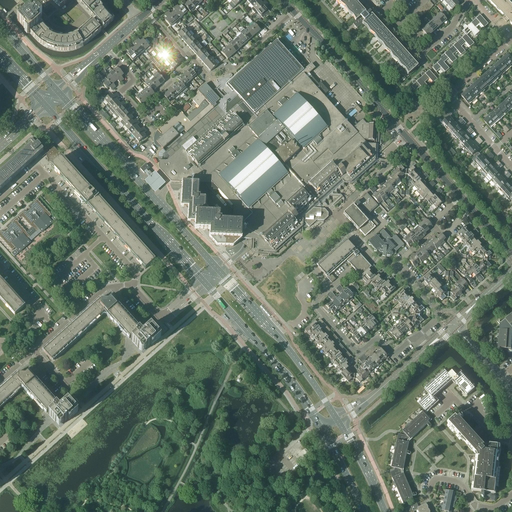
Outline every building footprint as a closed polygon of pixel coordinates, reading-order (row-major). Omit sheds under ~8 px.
[(52,0),(53,0),(55,2),(61,9),(70,0),(73,0),(74,1),(75,0),(77,0),(101,27),(103,29),(114,20),(95,0),(52,0)] [(190,0),(188,2),(194,9),(198,5),(194,0),(190,0)] [(379,24),(380,23),(369,12),(367,14),(354,0),(339,0),(357,20),(353,24),(357,28),(363,22),(409,74),(418,67),(379,24)] [(454,0),(453,0),(447,5),(452,10),(458,4),(454,0)] [(511,23),(511,24),(511,0),(488,0),(489,0),(504,15),(505,14),(507,16),(504,19),(507,22),(510,20),(511,22),(511,23)] [(194,9),(188,2),(186,3),(184,1),(181,2),(190,12),(194,9)] [(253,8),(257,12),(267,3),(265,1),(262,4),(260,2),(253,8)] [(270,13),(266,8),(269,5),(267,3),(257,12),(261,16),(263,18),(266,15),(267,16),(270,14),(270,13)] [(176,4),(174,6),(183,16),(187,12),(181,5),(179,7),(176,4)] [(175,11),(173,13),(179,20),(183,16),(174,6),(172,8),(175,11)] [(19,21),(30,34),(35,39),(38,42),(41,44),(44,46),(47,48),(50,50),(54,51),(58,51),(62,52),(69,51),(73,51),(76,50),(80,48),(83,47),(86,45),(89,42),(101,31),(92,21),(80,32),(76,34),(72,37),(67,38),(62,38),(58,37),(53,36),(49,33),(46,30),(36,20),(38,18),(39,20),(44,16),(36,7),(32,10),(35,12),(34,13),(35,15),(33,16),(29,12),(19,21)] [(168,12),(166,13),(175,23),(179,20),(173,13),(171,15),(168,12)] [(175,23),(166,13),(164,15),(167,18),(165,20),(171,27),(175,23)] [(440,13),(435,18),(441,24),(446,20),(440,13)] [(473,21),(471,23),(475,27),(480,23),(483,28),(488,24),(480,15),(476,18),(475,18),(475,17),(473,17),(472,18),(472,20),(472,21),(473,21)] [(435,18),(431,22),(437,29),(441,24),(435,18)] [(431,22),(426,26),(432,33),(437,29),(431,22)] [(254,23),(250,27),(256,34),(260,30),(254,23)] [(462,31),(466,34),(466,35),(471,31),(475,35),(476,34),(479,32),(475,27),(471,23),(467,26),(466,25),(465,25),(464,25),(463,26),(463,28),(464,29),(462,31)] [(432,33),(426,26),(421,30),(427,37),(432,33)] [(250,27),(246,31),(252,38),(256,34),(250,27)] [(178,35),(182,39),(188,33),(185,29),(184,29),(182,31),(178,35)] [(246,31),(242,34),(248,41),(252,38),(246,31)] [(182,39),(185,43),(192,37),(188,33),(182,39)] [(242,34),(238,38),(244,45),(248,41),(242,34)] [(459,41),(457,42),(461,47),(466,43),(470,47),(474,44),(466,35),(466,34),(462,38),(461,37),(460,37),(459,37),(458,37),(458,38),(458,39),(458,40),(459,41)] [(185,43),(189,47),(196,41),(192,37),(185,43)] [(238,38),(234,42),(240,49),(244,45),(238,38)] [(138,39),(136,40),(145,50),(146,52),(151,48),(150,47),(143,40),(141,42),(138,39)] [(137,45),(135,47),(141,54),(145,50),(136,40),(134,42),(137,45)] [(191,129),(186,133),(165,152),(163,149),(162,148),(163,149),(159,152),(159,157),(158,157),(158,161),(159,161),(159,168),(172,182),(182,183),(183,183),(183,186),(183,190),(182,206),(186,206),(187,208),(187,209),(188,210),(189,210),(189,214),(190,214),(196,221),(196,222),(197,222),(203,228),(203,229),(207,230),(208,231),(208,232),(208,233),(209,233),(210,233),(210,237),(211,237),(216,243),(217,244),(217,245),(223,245),(224,245),(226,245),(232,246),(233,246),(233,245),(240,239),(241,239),(242,239),(244,239),(245,239),(246,239),(247,239),(248,239),(251,239),(252,240),(251,249),(248,251),(252,255),(258,256),(258,254),(261,254),(261,256),(269,256),(269,255),(269,252),(275,253),(290,240),(290,241),(286,244),(288,245),(292,242),(293,242),(293,241),(291,239),(299,232),(300,231),(302,231),(303,223),(305,222),(309,227),(317,220),(324,221),(328,217),(328,214),(330,214),(336,209),(336,207),(334,207),(334,206),(341,200),(342,200),(342,203),(344,204),(344,201),(344,199),(341,195),(333,194),(333,193),(336,193),(337,190),(340,190),(340,186),(344,187),(344,182),(356,183),(357,180),(376,162),(380,163),(385,163),(385,160),(378,159),(378,153),(380,153),(393,141),(391,140),(390,138),(383,145),(383,132),(379,132),(375,132),(375,125),(366,124),(362,120),(353,128),(347,122),(357,112),(358,113),(362,110),(355,103),(341,116),(329,102),(324,97),(330,92),(320,80),(319,82),(310,72),(314,68),(311,64),(309,65),(304,70),(277,41),(274,43),(272,45),(271,44),(235,76),(233,78),(232,77),(232,76),(232,75),(231,74),(229,74),(216,79),(217,80),(213,81),(216,89),(215,90),(222,98),(220,100),(217,102),(215,104),(217,105),(191,129)] [(189,47),(192,51),(199,45),(196,41),(189,47)] [(155,49),(159,53),(169,44),(167,42),(164,45),(162,43),(155,49)] [(234,42),(230,45),(236,52),(240,49),(234,42)] [(450,49),(448,50),(452,55),(457,51),(461,55),(462,54),(465,51),(463,49),(461,47),(457,42),(453,46),(452,45),(451,45),(450,45),(449,46),(449,47),(449,48),(450,49)] [(159,53),(163,57),(169,51),(168,49),(171,46),(169,44),(159,53)] [(192,51),(196,55),(203,49),(199,45),(192,51)] [(230,45),(226,49),(232,56),(236,52),(230,45)] [(130,46),(128,48),(137,58),(141,54),(135,47),(133,49),(130,46)] [(137,58),(128,48),(126,49),(129,52),(127,54),(133,61),(137,58)] [(196,55),(200,59),(207,53),(203,49),(196,55)] [(232,56),(226,49),(221,53),(228,60),(232,56)] [(163,57),(166,61),(176,52),(174,50),(171,53),(169,51),(163,57)] [(439,58),(441,60),(443,63),(444,63),(448,59),(452,63),(456,59),(452,55),(448,50),(444,54),(444,53),(443,52),(442,52),(441,53),(440,54),(440,55),(441,56),(439,58)] [(166,61),(170,65),(177,59),(175,57),(178,54),(176,52),(166,61)] [(200,59),(203,63),(210,57),(207,53),(200,59)] [(506,57),(501,61),(508,68),(511,65),(511,59),(507,54),(505,56),(506,57)] [(203,63),(207,67),(214,61),(210,57),(203,63)] [(177,59),(170,65),(174,69),(183,61),(181,58),(179,61),(177,59)] [(443,63),(441,60),(437,63),(436,62),(435,62),(434,62),(433,62),(433,63),(433,64),(433,65),(434,66),(432,68),(436,72),(441,68),(445,72),(449,69),(444,63),(443,63)] [(499,63),(495,67),(501,74),(508,68),(501,61),(500,60),(498,62),(499,63)] [(214,61),(207,67),(211,71),(218,65),(214,61)] [(492,69),(488,73),(495,80),(501,74),(495,67),(494,66),(492,68),(492,69)] [(117,68),(113,71),(122,81),(124,80),(121,77),(124,75),(117,68)] [(190,68),(186,72),(192,79),(197,75),(190,68)] [(422,77),(420,78),(424,83),(429,79),(433,83),(437,79),(429,70),(425,74),(424,73),(423,72),(422,72),(421,73),(421,74),(421,75),(421,76),(422,77)] [(113,71),(109,75),(115,82),(117,80),(120,83),(122,81),(113,71)] [(186,72),(182,76),(188,83),(192,79),(186,72)] [(486,75),(481,79),(488,86),(495,80),(488,73),(487,72),(485,74),(486,75)] [(159,74),(154,78),(161,85),(165,81),(159,74)] [(109,75),(105,79),(114,89),(116,87),(113,84),(115,82),(109,75)] [(114,89),(105,79),(103,76),(99,80),(107,89),(109,87),(112,90),(114,89)] [(178,80),(180,81),(184,86),(185,86),(188,83),(182,76),(178,80)] [(154,78),(150,82),(157,89),(161,85),(154,78)] [(428,87),(424,83),(420,78),(417,82),(416,81),(415,80),(414,80),(413,81),(412,82),(412,83),(413,83),(413,84),(411,86),(415,91),(420,86),(424,91),(428,87)] [(479,81),(475,84),(482,92),(488,86),(481,79),(481,78),(478,80),(479,81)] [(180,81),(176,85),(182,92),(184,94),(188,90),(185,86),(184,86),(180,81)] [(146,85),(148,87),(153,92),(157,89),(150,82),(146,85)] [(472,87),(468,90),(475,98),(482,92),(475,84),(474,83),(472,86),(472,87)] [(154,139),(154,141),(154,144),(156,146),(158,148),(160,148),(162,148),(163,149),(184,130),(186,133),(191,129),(217,105),(215,104),(217,102),(220,100),(206,84),(198,91),(197,92),(196,93),(196,94),(197,95),(192,100),(195,102),(200,108),(187,119),(180,110),(177,113),(158,130),(157,130),(156,133),(154,136),(154,139)] [(176,85),(172,88),(178,95),(182,92),(176,85)] [(148,87),(144,91),(150,98),(154,94),(153,92),(148,87)] [(172,88),(168,92),(174,99),(178,95),(172,88)] [(475,98),(468,90),(467,89),(465,91),(466,92),(462,96),(469,104),(470,105),(471,104),(470,103),(471,101),(473,103),(477,100),(475,98)] [(144,91),(140,94),(146,101),(150,98),(144,91)] [(174,99),(168,92),(163,96),(170,103),(174,99)] [(104,100),(108,104),(118,95),(116,93),(113,96),(111,94),(104,100)] [(146,101),(140,94),(136,98),(142,105),(146,101)] [(110,110),(112,108),(118,102),(117,100),(120,97),(118,95),(108,104),(106,106),(110,110)] [(505,102),(502,104),(509,112),(511,110),(510,109),(511,106),(511,105),(506,99),(504,101),(505,102)] [(112,108),(115,112),(125,103),(123,101),(120,104),(118,102),(112,108)] [(119,116),(126,110),(124,108),(127,105),(125,103),(115,112),(114,113),(114,114),(117,118),(119,116)] [(499,105),(497,107),(503,115),(506,112),(508,114),(509,112),(502,104),(500,106),(499,105)] [(496,110),(493,112),(500,120),(502,119),(501,117),(503,115),(497,107),(495,109),(496,110)] [(446,128),(454,121),(452,119),(454,117),(448,109),(439,117),(446,125),(444,126),(446,128)] [(119,116),(122,120),(132,112),(131,110),(128,112),(126,110),(119,116)] [(122,120),(126,124),(126,125),(133,118),(131,116),(134,114),(132,112),(122,120)] [(490,114),(488,116),(494,123),(497,120),(498,122),(500,120),(493,112),(490,115),(490,114)] [(494,123),(488,116),(486,117),(487,118),(484,121),(491,129),(493,127),(492,125),(494,123)] [(124,126),(128,130),(138,121),(136,119),(133,122),(131,120),(133,118),(126,125),(126,124),(124,126)] [(452,132),(464,121),(462,118),(456,124),(454,121),(446,128),(448,130),(449,129),(452,131),(450,133),(451,133),(452,132)] [(128,130),(131,134),(138,128),(137,126),(140,123),(138,121),(128,130)] [(455,138),(462,131),(460,128),(466,123),(464,121),(452,132),(455,135),(453,136),(455,138)] [(131,134),(135,138),(145,129),(143,127),(140,130),(138,128),(131,134)] [(460,141),(472,130),(470,128),(465,133),(462,131),(455,138),(456,140),(458,138),(460,140),(458,142),(459,143),(461,141),(460,141)] [(145,129),(135,138),(139,142),(146,136),(144,134),(147,131),(145,129)] [(463,147),(471,140),(469,138),(475,132),(472,130),(460,141),(461,141),(463,144),(461,145),(463,147)] [(469,150),(481,139),(479,137),(473,142),(471,140),(463,147),(465,149),(466,147),(468,150),(467,151),(467,152),(469,151),(469,150)] [(475,157),(479,153),(477,151),(479,149),(477,147),(483,142),(481,139),(469,150),(469,151),(471,153),(470,154),(471,156),(473,155),(475,157)] [(29,146),(28,147),(0,171),(0,190),(40,155),(43,158),(46,154),(34,141),(33,140),(32,140),(31,140),(30,140),(29,141),(28,142),(28,143),(28,144),(28,145),(29,146)] [(55,162),(56,163),(60,159),(59,158),(58,156),(60,154),(60,151),(57,151),(50,143),(44,148),(49,154),(49,155),(46,157),(48,159),(48,162),(51,162),(54,160),(55,162)] [(481,164),(492,154),(490,152),(484,157),(482,155),(481,156),(479,153),(475,157),(477,160),(474,162),(476,164),(478,161),(481,164)] [(483,170),(490,164),(488,162),(494,157),(492,154),(481,164),(477,168),(477,169),(481,165),(483,167),(481,168),(483,170)] [(60,159),(56,163),(51,167),(81,200),(82,199),(145,269),(155,260),(97,195),(97,194),(97,193),(97,192),(96,191),(95,191),(94,190),(92,191),(91,192),(61,158),(60,159)] [(489,174),(500,163),(498,161),(493,166),(490,164),(483,170),(484,171),(480,174),(484,178),(486,176),(487,175),(488,175),(489,174)] [(489,182),(499,173),(497,171),(502,166),(500,163),(489,174),(488,175),(487,175),(486,176),(484,178),(483,179),(483,180),(485,178),(489,182)] [(141,169),(144,173),(150,168),(146,164),(141,169)] [(404,174),(407,175),(407,170),(405,170),(401,166),(395,171),(395,170),(392,172),(394,174),(399,179),(404,174)] [(409,175),(414,180),(419,176),(422,173),(419,171),(418,172),(413,167),(410,170),(407,170),(407,175),(409,175)] [(144,173),(148,178),(144,182),(155,193),(166,184),(155,172),(151,175),(146,170),(144,173)] [(497,183),(509,173),(507,170),(501,176),(499,173),(489,182),(490,182),(492,180),(493,182),(495,180),(497,183)] [(500,189),(507,182),(505,180),(511,175),(509,173),(497,183),(493,186),(494,187),(498,184),(500,186),(498,187),(500,189)] [(401,182),(399,179),(394,174),(390,178),(397,185),(401,182)] [(412,182),(415,186),(423,180),(419,176),(414,180),(412,182)] [(393,189),(397,185),(390,178),(386,181),(388,183),(393,189)] [(415,186),(418,190),(424,184),(425,185),(426,183),(423,180),(415,186)] [(506,192),(511,186),(511,182),(510,185),(507,182),(500,189),(502,191),(503,190),(506,192)] [(393,189),(388,183),(384,186),(391,193),(394,190),(393,189)] [(417,191),(420,195),(428,188),(425,185),(424,184),(418,190),(417,191)] [(387,197),(391,193),(384,186),(380,190),(381,191),(387,197)] [(508,199),(511,195),(511,186),(506,192),(502,196),(505,194),(507,196),(506,197),(508,199)] [(424,199),(425,198),(431,192),(428,188),(420,195),(424,199)] [(388,198),(387,197),(381,191),(378,194),(377,194),(383,200),(384,201),(388,198)] [(425,198),(428,201),(436,195),(432,191),(431,192),(425,198)] [(369,214),(378,206),(366,193),(343,214),(353,225),(359,230),(365,236),(378,225),(369,214)] [(379,204),(383,200),(377,194),(378,194),(377,193),(372,197),(379,204)] [(432,205),(433,204),(439,199),(436,195),(428,201),(432,205)] [(433,204),(437,208),(444,201),(441,197),(439,199),(433,204)] [(24,211),(18,216),(21,219),(22,218),(25,220),(24,220),(27,222),(27,223),(30,225),(29,225),(32,228),(29,230),(33,234),(39,229),(42,232),(52,223),(50,220),(48,218),(51,215),(49,212),(47,209),(46,210),(45,207),(44,207),(42,204),(42,205),(40,201),(39,202),(38,199),(34,203),(33,203),(34,203),(32,205),(32,204),(28,207),(30,209),(27,212),(26,210),(24,212),(24,211)] [(2,231),(0,232),(0,236),(0,237),(3,240),(2,240),(5,242),(4,243),(7,245),(10,247),(9,248),(12,250),(14,249),(15,248),(20,252),(30,243),(27,239),(33,234),(29,230),(27,232),(25,229),(24,230),(22,227),(20,224),(19,224),(18,222),(20,220),(17,217),(11,222),(11,223),(12,223),(10,224),(6,227),(8,229),(5,232),(4,230),(2,232),(2,231)] [(426,219),(422,222),(429,230),(433,226),(432,225),(434,223),(429,218),(427,220),(426,219)] [(418,226),(419,227),(425,233),(429,230),(422,222),(418,226)] [(458,236),(460,238),(469,231),(467,229),(468,228),(466,226),(456,235),(458,237),(458,236)] [(419,227),(415,230),(422,238),(426,234),(425,233),(419,227)] [(376,235),(369,242),(369,243),(369,245),(371,245),(374,249),(374,251),(377,251),(377,252),(380,249),(381,251),(383,251),(383,255),(383,256),(385,256),(386,255),(386,253),(387,253),(386,256),(390,256),(392,253),(393,254),(394,254),(396,254),(396,251),(401,247),(404,247),(404,245),(404,244),(396,235),(395,235),(393,235),(393,237),(392,238),(390,238),(390,237),(383,229),(380,232),(380,234),(385,240),(384,241),(381,241),(379,238),(379,236),(377,236),(376,235)] [(415,230),(411,234),(417,240),(418,242),(422,238),(415,230)] [(462,241),(463,243),(473,234),(472,232),(471,233),(469,231),(460,238),(462,241)] [(410,233),(407,236),(414,243),(417,240),(411,234),(410,233)] [(438,235),(434,238),(440,246),(444,242),(443,241),(445,239),(441,234),(439,236),(438,235)] [(466,244),(467,246),(476,239),(474,237),(475,236),(473,234),(463,243),(465,245),(466,244)] [(414,243),(407,236),(403,239),(409,247),(414,243)] [(434,238),(430,242),(435,248),(436,249),(440,246),(434,238)] [(468,249),(470,251),(480,241),(479,240),(477,241),(476,239),(467,246),(469,248),(468,249)] [(358,275),(360,277),(370,268),(371,267),(359,254),(347,241),(318,267),(332,283),(336,279),(331,274),(347,260),(359,274),(358,275)] [(429,241),(425,244),(432,251),(435,248),(430,242),(429,241)] [(475,254),(478,252),(483,247),(481,245),(482,244),(480,241),(470,251),(472,252),(473,252),(475,254)] [(421,247),(422,248),(428,255),(432,251),(425,244),(421,247)] [(483,257),(483,259),(487,260),(487,258),(492,254),(486,248),(487,247),(485,245),(483,247),(478,252),(483,257)] [(422,248),(419,252),(425,259),(429,256),(428,255),(422,248)] [(419,252),(415,255),(420,261),(421,263),(425,259),(419,252)] [(415,255),(414,254),(410,257),(411,259),(409,260),(416,268),(418,266),(417,264),(420,261),(415,255)] [(483,262),(477,267),(482,272),(484,274),(486,272),(485,271),(491,266),(487,262),(487,260),(483,259),(483,262)] [(472,265),(470,267),(479,277),(481,275),(479,274),(482,272),(477,267),(475,264),(473,266),(472,265)] [(468,269),(466,271),(474,279),(475,278),(477,279),(479,277),(470,267),(468,269)] [(363,278),(365,280),(372,274),(370,271),(371,270),(370,268),(360,277),(361,279),(363,278)] [(474,279),(466,271),(464,273),(464,272),(461,274),(471,284),(473,282),(472,281),(474,279)] [(367,286),(369,283),(377,277),(377,276),(375,275),(374,276),(372,274),(365,280),(367,283),(365,284),(367,286)] [(372,284),(374,286),(382,279),(380,277),(381,276),(379,274),(377,276),(377,277),(369,283),(371,285),(372,284)] [(428,285),(429,284),(435,278),(432,274),(430,275),(429,274),(424,278),(425,280),(424,281),(428,285)] [(429,284),(432,288),(440,281),(437,277),(435,278),(429,284)] [(0,298),(15,315),(25,306),(0,278),(0,298)] [(376,291),(379,289),(386,282),(385,281),(384,282),(382,279),(374,286),(376,288),(375,289),(376,291)] [(461,279),(458,282),(464,290),(468,286),(461,279)] [(382,290),(384,292),(391,285),(389,283),(391,282),(389,280),(386,282),(379,289),(380,291),(382,290)] [(432,288),(436,292),(441,287),(444,285),(440,281),(432,288)] [(454,286),(456,288),(461,293),(464,290),(458,282),(454,286)] [(391,285),(384,292),(386,294),(384,295),(386,297),(396,288),(394,286),(393,287),(391,285)] [(446,297),(448,297),(448,292),(446,292),(441,287),(436,292),(434,293),(436,296),(437,295),(442,301),(446,297)] [(343,289),(341,291),(350,301),(352,300),(351,299),(354,296),(353,296),(356,294),(351,288),(348,290),(347,288),(344,290),(343,289)] [(448,292),(448,297),(450,298),(454,301),(459,296),(460,297),(463,295),(461,293),(456,288),(451,292),(448,292)] [(396,300),(398,302),(407,295),(405,293),(406,292),(404,290),(394,299),(396,301),(396,300)] [(341,294),(338,296),(346,304),(348,302),(348,303),(350,301),(341,291),(339,293),(341,294)] [(401,307),(403,306),(412,298),(410,296),(409,297),(407,295),(398,302),(400,304),(399,305),(401,307)] [(335,297),(333,298),(342,308),(344,307),(343,306),(346,304),(338,296),(336,298),(335,297)] [(407,309),(410,307),(415,302),(413,300),(414,299),(413,297),(412,298),(403,306),(404,308),(405,307),(407,309)] [(332,301),(330,303),(338,311),(340,309),(340,310),(342,308),(333,298),(331,300),(332,301)] [(101,299),(97,303),(105,312),(127,336),(135,328),(136,327),(110,299),(108,301),(102,300),(101,299)] [(415,312),(415,315),(420,315),(420,312),(424,309),(419,303),(419,302),(417,300),(415,302),(410,307),(415,312)] [(105,312),(97,303),(43,351),(47,355),(47,357),(48,359),(49,357),(52,360),(105,312)] [(338,311),(330,303),(328,305),(327,304),(323,307),(328,314),(331,312),(334,316),(336,314),(335,313),(338,311)] [(409,322),(414,327),(416,330),(418,327),(417,326),(423,321),(420,317),(420,315),(415,315),(415,317),(409,322)] [(511,315),(500,326),(498,349),(511,350),(511,341),(511,315)] [(368,317),(366,319),(375,329),(377,327),(376,326),(378,324),(371,316),(368,318),(368,317)] [(365,321),(362,323),(370,331),(372,329),(373,330),(375,329),(366,319),(364,320),(365,321)] [(402,322),(410,331),(411,332),(413,331),(412,329),(414,327),(409,322),(407,319),(404,321),(404,320),(402,322)] [(309,335),(311,336),(321,327),(322,329),(324,327),(322,324),(320,326),(319,325),(318,326),(316,324),(317,323),(315,321),(305,330),(307,333),(308,332),(310,334),(309,335)] [(399,324),(397,325),(404,333),(407,331),(408,332),(410,331),(402,322),(400,321),(398,323),(399,324)] [(360,324),(358,326),(367,336),(369,334),(368,333),(370,331),(362,323),(360,325),(360,324)] [(394,326),(392,328),(402,338),(404,336),(403,335),(404,333),(397,325),(395,327),(394,326)] [(356,328),(354,330),(362,338),(364,337),(365,338),(367,336),(358,326),(356,328)] [(141,335),(135,328),(127,336),(140,351),(145,347),(146,348),(154,341),(156,342),(161,338),(150,327),(141,335)] [(313,337),(315,340),(323,332),(322,330),(323,329),(322,329),(321,327),(311,336),(312,338),(313,337)] [(402,338),(392,328),(391,330),(391,331),(389,332),(388,332),(386,334),(391,339),(393,337),(396,341),(399,339),(400,340),(402,338)] [(362,338),(354,330),(352,332),(351,331),(349,333),(353,337),(351,339),(356,345),(361,342),(360,340),(362,338)] [(316,343),(318,344),(328,335),(329,336),(331,335),(329,332),(327,334),(327,333),(325,334),(323,332),(315,340),(317,342),(316,343)] [(321,346),(322,348),(331,340),(329,338),(330,337),(329,336),(328,335),(318,344),(320,346),(321,346)] [(324,351),(325,352),(335,343),(334,342),(334,341),(333,342),(331,340),(322,348),(324,350),(324,351)] [(326,354),(328,356),(337,349),(335,347),(336,346),(336,345),(338,343),(336,340),(334,342),(335,343),(325,352),(324,353),(325,355),(326,354)] [(376,352),(383,360),(385,359),(386,360),(388,358),(377,345),(376,347),(378,349),(377,350),(378,351),(376,352)] [(329,359),(331,361),(342,352),(343,353),(344,351),(342,349),(340,351),(340,350),(339,351),(337,349),(328,356),(330,358),(329,359)] [(333,362),(335,364),(344,357),(342,355),(343,354),(343,353),(342,352),(331,361),(332,363),(333,362)] [(368,360),(375,368),(377,366),(378,367),(380,365),(370,355),(372,354),(370,352),(368,354),(369,356),(370,357),(368,360)] [(370,355),(380,365),(382,364),(381,363),(383,360),(376,352),(374,354),(372,353),(372,354),(370,355)] [(336,367),(338,369),(348,359),(347,358),(346,359),(344,357),(335,364),(337,366),(336,367)] [(339,371),(341,373),(349,366),(347,363),(348,362),(351,359),(349,357),(347,358),(348,359),(338,369),(337,370),(338,372),(339,371)] [(362,365),(359,367),(367,375),(369,373),(370,374),(372,373),(362,362),(364,361),(362,359),(359,361),(361,363),(361,364),(362,365)] [(362,362),(372,373),(374,371),(373,370),(375,368),(368,360),(366,361),(364,360),(364,361),(362,362)] [(351,379),(354,379),(354,373),(352,373),(349,370),(351,368),(349,366),(341,373),(341,374),(348,382),(351,379)] [(354,373),(354,379),(356,379),(359,383),(368,376),(367,375),(359,367),(357,369),(359,371),(356,374),(354,373)] [(468,396),(476,390),(462,374),(458,377),(453,372),(450,375),(446,371),(425,390),(430,395),(419,404),(426,412),(437,402),(432,397),(453,379),(468,396)] [(15,377),(23,386),(44,410),(53,403),(54,402),(28,373),(25,375),(20,375),(18,374),(15,377)] [(0,406),(23,386),(15,377),(0,390),(0,406)] [(56,406),(53,403),(44,410),(55,422),(59,418),(61,419),(69,412),(71,413),(75,410),(64,398),(56,406)] [(403,431),(410,439),(430,420),(423,412),(403,431)] [(487,496),(491,497),(490,499),(491,501),(495,501),(497,500),(497,497),(496,495),(494,495),(500,446),(491,445),(491,441),(489,440),(487,438),(489,436),(482,430),(475,437),(456,416),(449,423),(476,454),(477,453),(478,454),(479,456),(479,457),(477,457),(473,491),(487,493),(487,496)] [(392,468),(402,470),(408,440),(404,435),(399,434),(392,468)] [(390,473),(404,504),(414,500),(402,472),(395,471),(390,473)] [(446,491),(445,495),(454,497),(455,492),(446,490),(446,489),(443,489),(443,491),(446,491)] [(445,496),(444,500),(455,502),(456,501),(457,499),(456,498),(456,497),(454,497),(445,495),(442,494),(442,496),(445,496)] [(444,501),(443,504),(443,505),(452,507),(454,507),(455,502),(444,500),(441,499),(441,501),(444,501)]
